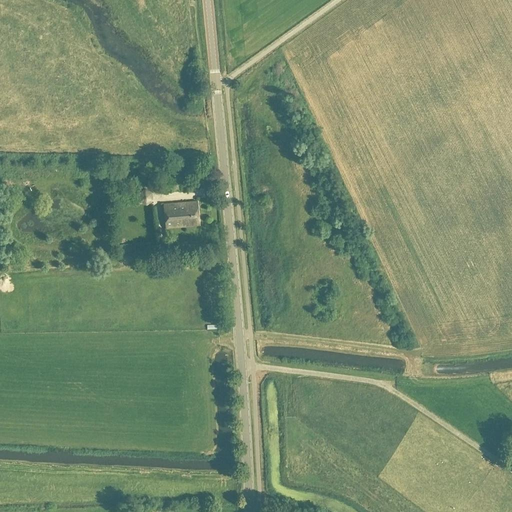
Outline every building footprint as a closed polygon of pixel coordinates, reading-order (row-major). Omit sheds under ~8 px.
[(165,192),(187,191),(185,174),(164,176),(165,192)] [(148,190),(135,193),(137,203),(150,199),(148,190)] [(132,202),(132,192),(113,192),(113,202),(132,202)] [(198,201),(164,203),(165,227),(200,225),(198,201)] [(116,254),(127,254),(127,245),(116,244),(116,254)] [(177,245),(136,248),(135,249),(136,259),(178,255),(177,245)]
